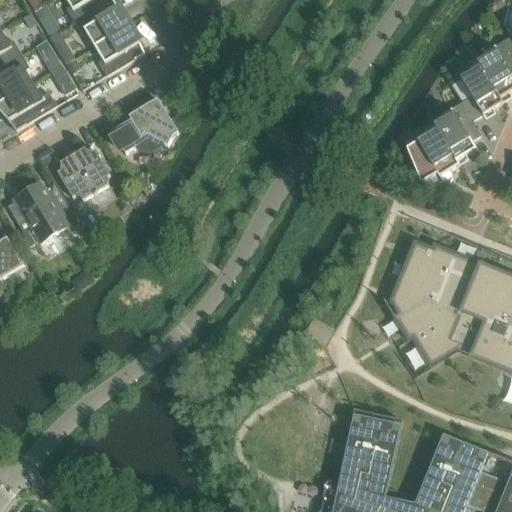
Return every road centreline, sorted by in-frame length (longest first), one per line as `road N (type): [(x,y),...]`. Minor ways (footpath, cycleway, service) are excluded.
road 1 (unclassified): [(0,501),(63,429),(206,312),(408,0)]
road 2 (residential): [(150,0),(186,59),(0,165)]
